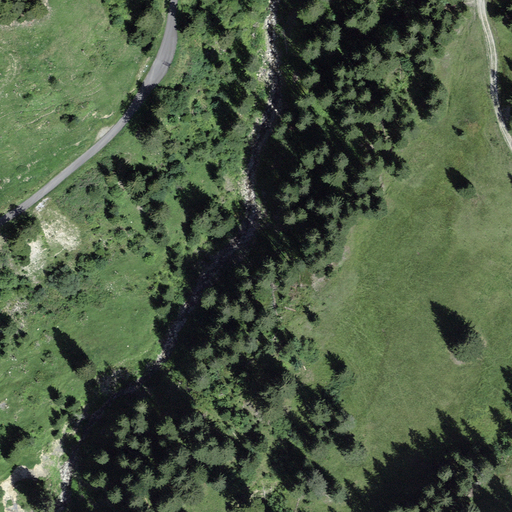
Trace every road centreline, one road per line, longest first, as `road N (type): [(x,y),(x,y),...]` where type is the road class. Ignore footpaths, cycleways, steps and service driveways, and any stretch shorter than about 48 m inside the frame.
road 1 (unclassified): [(176,0),(162,62),(133,109),(0,222)]
road 2 (track): [(483,0),(495,97),(511,147)]
